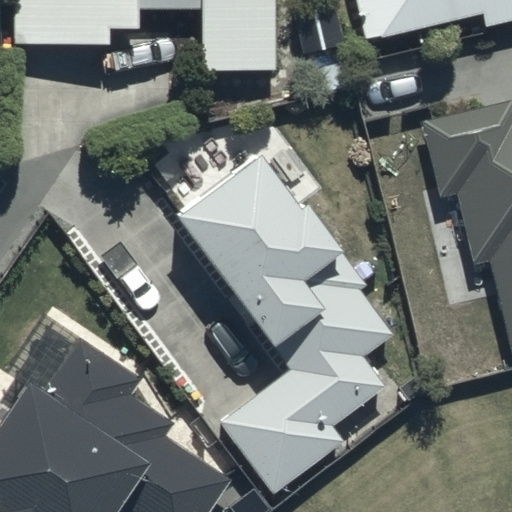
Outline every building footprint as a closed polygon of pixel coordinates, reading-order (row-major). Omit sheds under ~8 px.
[(0,0),(0,49),(92,50),(92,33),(115,33),(115,14),(179,14),(179,74),(262,75),(262,0),(0,0)] [(511,0),(340,0),(351,46),(468,18),(471,32),(511,22),(511,0)] [(501,106),(407,127),(424,203),(439,199),(456,272),(474,268),(495,361),(511,357),(511,120),(504,122),(501,106)] [(241,158),(149,224),(245,356),(254,349),(274,377),(207,426),(258,496),(328,446),(318,432),(374,391),(350,357),(375,338),(343,294),(351,288),(325,251),(314,259),(241,158)] [(4,392),(0,397),(0,511),(92,511),(94,510),(96,511),(196,511),(214,490),(148,440),(156,430),(118,401),(128,390),(69,346),(24,406),(4,392)]
